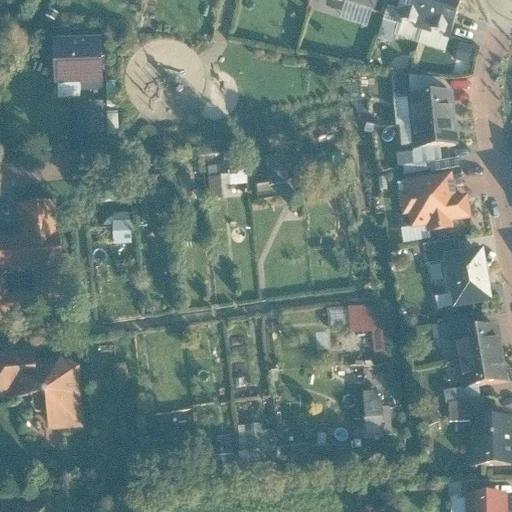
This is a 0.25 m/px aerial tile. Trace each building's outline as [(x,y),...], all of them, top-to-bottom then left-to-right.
[(331,0),(345,4),(372,13),(376,0),(331,0)] [(402,0),(396,22),(423,31),(432,0),(402,0)] [(461,0),(432,0),(423,31),(449,39),(461,0)] [(100,39),(51,42),(53,85),(102,83),(100,39)] [(448,60),(462,62),(464,43),(450,42),(448,60)] [(419,128),(461,122),(457,97),(416,103),(419,128)] [(80,133),(105,131),(103,101),(78,103),(80,133)] [(423,155),(464,150),(461,122),(419,128),(423,155)] [(267,155),(268,184),(291,183),(289,154),(267,155)] [(456,178),(406,186),(413,234),(476,224),(473,202),(460,203),(456,178)] [(54,205),(15,208),(18,239),(0,240),(0,238),(0,327),(64,323),(54,205)] [(490,306),(481,258),(445,265),(450,297),(456,295),(459,311),(490,306)] [(382,307),(328,307),(328,329),(382,329),(382,307)] [(466,362),(511,356),(507,331),(462,337),(466,362)] [(0,358),(0,397),(5,397),(6,406),(36,405),(45,436),(81,434),(77,371),(59,363),(31,365),(31,356),(0,358)] [(511,359),(511,356),(466,362),(470,387),(511,380),(511,359)] [(382,385),(365,386),(367,434),(394,433),(393,406),(382,406),(382,385)] [(264,430),(263,424),(240,425),(242,462),(280,461),(278,429),(264,430)] [(479,473),(511,471),(511,424),(478,426),(479,473)] [(205,463),(222,463),(221,435),(203,436),(205,463)] [(0,496),(0,507),(14,506),(13,496),(0,496)] [(474,511),(511,511),(511,499),(475,500),(474,511)]
